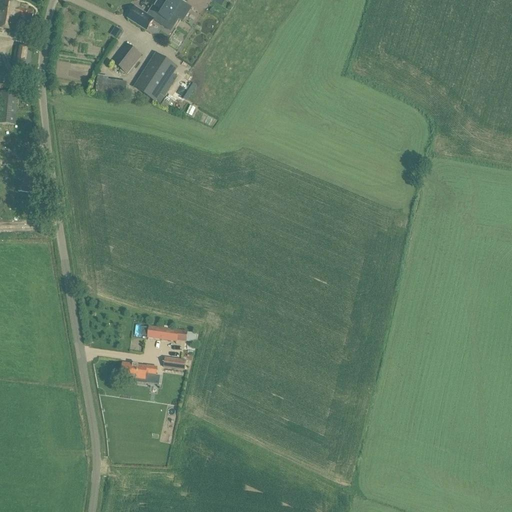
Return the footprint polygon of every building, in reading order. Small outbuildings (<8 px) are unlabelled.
[(183,20),(178,16),(185,5),(180,1),(180,0),(179,0),(159,0),(157,4),(156,3),(151,11),(152,12),(149,17),(135,8),(128,19),(147,31),(154,20),(164,26),(165,24),(172,29),(179,18),(183,21),(183,20)] [(0,2),(0,3),(0,28),(17,32),(19,17),(33,19),(34,12),(29,11),(30,7),(0,2)] [(122,32),(115,28),(111,35),(117,39),(122,32)] [(126,44),(112,62),(127,74),(141,56),(126,44)] [(15,48),(12,67),(30,70),(33,50),(15,48)] [(143,82),(138,90),(155,101),(159,95),(164,98),(177,77),(173,74),(176,68),(156,55),(140,80),(143,82)] [(98,76),(96,93),(125,97),(127,83),(108,81),(108,78),(98,76)] [(0,92),(0,101),(1,102),(0,111),(0,123),(15,125),(18,93),(2,92),(2,93),(0,92)] [(149,327),(148,339),(178,343),(178,342),(187,343),(188,332),(149,327)] [(166,359),(164,369),(187,372),(188,362),(166,359)] [(123,364),(121,378),(146,381),(146,376),(156,377),(158,368),(148,367),(147,368),(123,364)]
